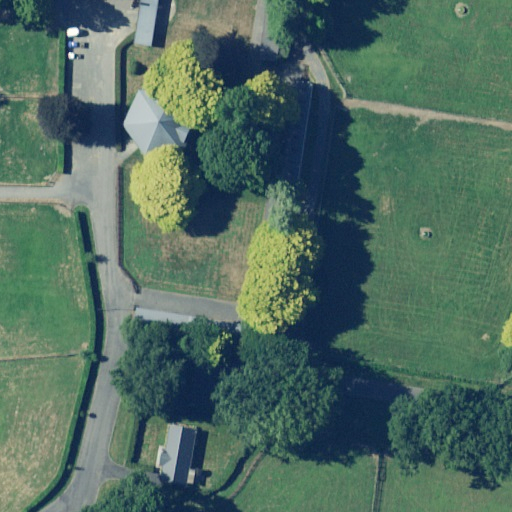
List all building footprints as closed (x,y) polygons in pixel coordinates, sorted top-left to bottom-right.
[(141,0),(135,44),(151,46),(158,0),(141,0)] [(147,157),(182,153),(200,141),(156,80),(137,93),(124,125),(147,157)] [(298,194),(315,83),(296,80),(279,191),(298,194)] [(96,170),(97,148),(78,147),(78,170),(96,170)] [(195,430),(169,426),(165,451),(161,450),(159,466),(163,467),(161,481),(186,485),(195,430)]
